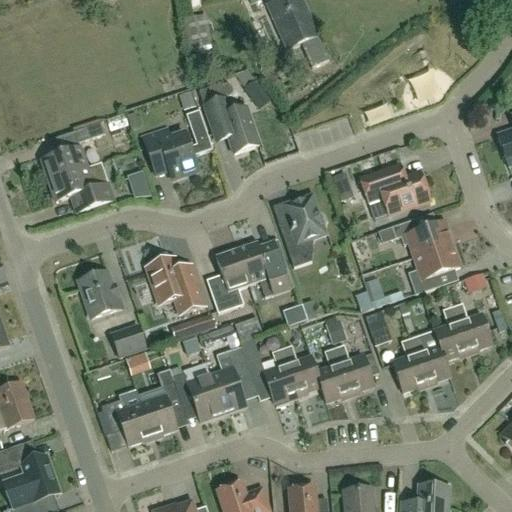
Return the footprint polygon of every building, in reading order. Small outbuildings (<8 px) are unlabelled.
[(329,64),(300,0),(288,0),(268,9),(288,54),(301,48),(312,71),(329,64)] [(195,62),(216,57),(206,18),(185,23),(195,62)] [(234,159),(260,150),(246,112),(232,117),(226,101),(230,99),(232,95),(231,90),(227,88),(222,90),(222,88),(199,96),(217,147),(229,143),(234,159)] [(511,168),(511,118),(511,120),(511,135),(499,140),(509,170),(511,168)] [(198,154),(191,157),(185,137),(170,142),(167,134),(143,142),(156,180),(170,176),(173,185),(198,177),(195,166),(214,160),(201,121),(188,125),(198,154)] [(101,128),(74,137),(78,149),(105,139),(101,128)] [(49,186),(87,173),(80,152),(42,165),(49,186)] [(102,168),(87,173),(49,186),(56,207),(71,202),(77,219),(115,206),(102,168)] [(383,201),(389,220),(430,206),(420,177),(405,182),(401,170),(361,184),(369,206),(383,201)] [(152,176),(133,180),(137,203),(156,199),(152,176)] [(312,201),(289,210),(294,217),(289,223),(279,228),(294,273),(313,267),(313,245),(328,240),(324,231),(326,224),(324,221),(319,219),(313,203),(312,201)] [(414,261),(452,248),(444,225),(420,234),(416,223),(378,236),(382,247),(406,239),(414,261)] [(258,247),(237,254),(250,290),(260,287),(266,302),(292,293),(280,260),(279,260),(279,261),(280,261),(281,265),(266,270),(258,247)] [(452,248),(414,261),(418,273),(408,277),(416,299),(444,289),(440,278),(460,271),(452,248)] [(250,290),(237,254),(216,261),(225,285),(210,290),(208,286),(208,285),(207,286),(219,319),(245,310),(239,294),(250,290)] [(175,263),(147,273),(160,310),(175,305),(181,320),(206,312),(192,272),(180,276),(175,263)] [(79,286),(92,324),(123,313),(118,299),(115,299),(107,276),(79,286)] [(488,278),(468,284),(471,296),(491,290),(488,278)] [(462,307),(452,311),(468,356),(492,348),(481,318),(467,323),(462,307)] [(468,356),(452,311),(442,314),(447,330),(433,334),(439,350),(445,364),(468,356)] [(382,317),(366,323),(376,352),(392,347),(382,317)] [(176,345),(207,334),(203,321),(172,332),(176,345)] [(112,340),(120,362),(147,353),(139,331),(112,340)] [(445,364),(439,350),(426,354),(420,339),(410,342),(426,388),(450,380),(445,364)] [(426,388),(410,342),(400,346),(406,361),(392,366),(402,396),(426,388)] [(364,361),(350,366),(344,350),(335,354),(351,400),(375,392),(364,361)] [(209,379),(222,418),(246,410),(237,385),(251,380),(241,351),(216,359),(221,375),(209,379)] [(321,392),(317,378),(312,362),(298,367),(292,351),(282,354),(298,401),(321,392)] [(289,404),(298,401),(282,354),(272,358),(278,374),(265,379),(259,364),(247,368),(255,390),(267,386),(275,409),(277,408),(278,412),(290,407),(289,404)] [(317,378),(321,392),(327,408),(351,400),(335,354),(325,357),(330,373),(317,378)] [(183,413),(180,405),(192,401),(187,387),(183,377),(172,381),(169,374),(157,377),(160,385),(149,389),(154,404),(140,408),(151,442),(177,434),(171,417),(183,413)] [(187,387),(192,401),(200,426),(222,418),(209,379),(187,387)] [(0,434),(34,423),(21,387),(0,394),(3,403),(0,404),(0,434)] [(151,442),(140,408),(128,413),(124,402),(101,410),(110,438),(122,434),(127,451),(151,442)] [(511,431),(503,441),(511,449),(511,431)] [(0,476),(26,468),(39,463),(33,445),(0,455),(0,476)] [(10,511),(16,511),(60,497),(47,461),(39,463),(26,468),(29,477),(2,487),(10,511)] [(244,498),(240,486),(235,488),(232,486),(224,489),(222,493),(217,494),(223,511),(268,511),(262,492),(244,498)] [(315,511),(313,491),(308,491),(305,488),(297,489),(294,492),(289,493),(290,511),(315,511)] [(402,505),(401,511),(447,511),(448,491),(419,490),(418,506),(402,505)] [(373,511),(371,492),(343,495),(345,511),(373,511)]
